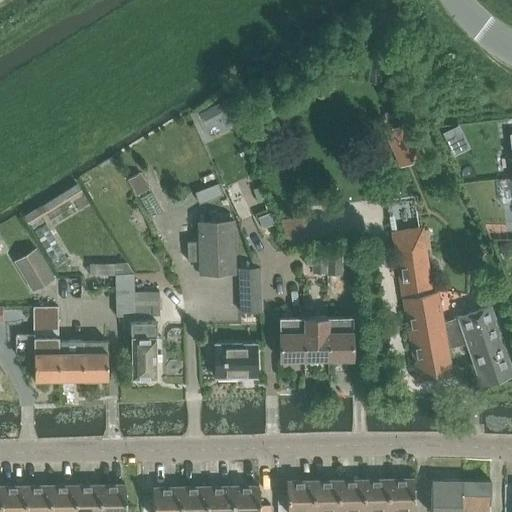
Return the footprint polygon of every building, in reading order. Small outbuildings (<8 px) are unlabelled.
[(210,107),(201,113),(206,123),(216,118),(210,107)] [(401,164),(423,155),(408,122),(386,132),(401,164)] [(458,126),(442,134),(454,157),(470,149),(458,126)] [(136,193),(148,187),(139,172),(128,179),(136,193)] [(260,176),(255,178),(266,206),(271,204),(260,176)] [(241,219),(252,214),(237,182),(226,188),(241,219)] [(82,191),(77,183),(23,215),(32,229),(43,222),(40,217),(82,191)] [(200,201),(221,193),(217,184),(196,192),(200,201)] [(150,192),(139,199),(151,219),(162,213),(150,192)] [(269,212),(258,216),(262,227),(273,223),(269,212)] [(199,241),(187,241),(188,261),(199,260),(200,272),(235,271),(233,220),(230,220),(230,213),(210,214),(210,220),(198,221),(199,241)] [(57,265),(67,260),(46,224),(36,229),(57,265)] [(466,343),(459,321),(443,324),(437,291),(433,291),(421,225),(392,231),(419,379),(452,373),(447,347),(466,343)] [(511,244),(510,241),(498,247),(505,260),(511,255),(511,244)] [(338,246),(326,246),(326,249),(327,272),(327,275),(339,275),(338,246)] [(32,290),(53,277),(35,248),(14,261),(32,290)] [(261,310),(260,268),(253,248),(248,251),(254,268),(240,268),(241,311),(261,310)] [(326,249),(305,250),(305,265),(311,265),(311,273),(327,272),(326,249)] [(134,314),(134,291),(133,273),(127,263),(95,263),(95,274),(115,273),(116,314),(134,314)] [(134,314),(159,314),(159,291),(134,291),(134,314)] [(33,305),(35,379),(58,378),(56,305),(33,305)] [(83,377),(82,338),(58,339),(57,305),(56,305),(58,378),(83,377)] [(459,321),(466,343),(480,385),(511,374),(511,368),(492,308),(458,320),(459,321)] [(328,359),(353,358),(352,314),(327,315),(328,331),(328,359)] [(328,359),(328,331),(327,315),(304,316),(304,331),(305,359),(328,359)] [(305,359),(304,331),(304,316),(279,316),(280,360),(305,359)] [(132,378),(156,377),(155,321),(131,321),(132,378)] [(83,377),(108,377),(106,337),(82,338),(83,377)] [(215,376),(256,375),(255,343),(214,344),(215,376)] [(385,477),(362,478),(362,500),(362,508),(362,511),(372,511),(372,508),(387,507),(387,499),(386,477),(385,477)] [(412,477),(386,477),(387,499),(387,507),(413,507),(412,477)] [(362,478),(337,479),(338,509),(362,508),(362,500),(362,478)] [(432,478),(431,511),(460,511),(462,479),(432,478)] [(287,493),(277,493),(277,510),(287,510),(313,509),(312,479),(286,480),(287,493)] [(314,479),(312,479),(313,509),(338,509),(337,479),(314,479)] [(490,511),(491,480),(462,479),(460,511),(490,511)] [(99,511),(99,483),(74,484),(74,511),(99,511)] [(125,511),(124,483),(99,483),(99,511),(125,511)] [(49,511),(49,484),(24,485),(24,511),(49,511)] [(74,511),(74,484),(49,484),(49,511),(74,511)] [(259,484),(232,485),(232,511),(259,511),(259,504),(259,484)] [(0,507),(0,511),(24,511),(24,485),(0,485),(0,507)] [(183,486),(180,486),(180,511),(206,511),(206,485),(183,486)] [(232,511),(232,485),(206,485),(206,511),(232,511)] [(180,511),(180,486),(153,487),(153,511),(180,511)] [(259,511),(272,511),(272,503),(259,504),(259,511)]
